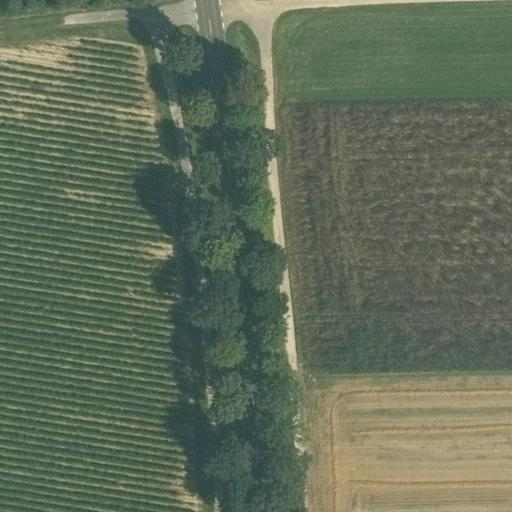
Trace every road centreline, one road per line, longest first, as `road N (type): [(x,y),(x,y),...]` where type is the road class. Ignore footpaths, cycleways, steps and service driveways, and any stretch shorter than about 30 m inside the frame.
road 1 (track): [(218,511),(195,230),(159,13),(207,7)]
road 2 (tertiary): [(206,0),(257,511)]
road 3 (track): [(261,5),(302,511)]
road 4 (track): [(207,7),(489,0)]
road 5 (track): [(159,13),(0,32)]
